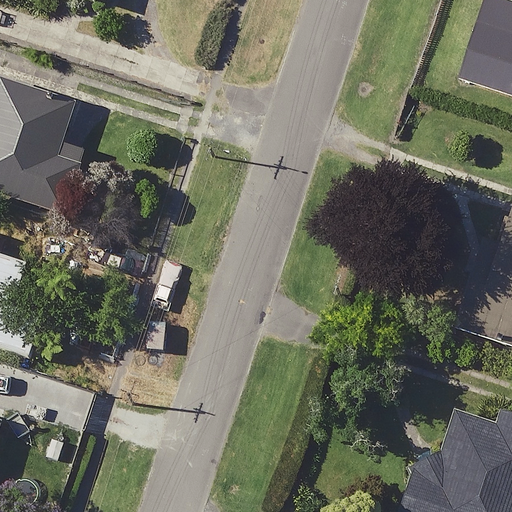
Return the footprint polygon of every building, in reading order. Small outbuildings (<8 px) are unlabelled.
[(118,0),(72,0),(114,13),(118,0)] [(511,5),(499,1),(471,87),(511,99),(511,5)] [(98,109),(0,75),(0,197),(77,223),(100,156),(84,151),(98,109)] [(511,212),(509,211),(472,336),(511,347),(511,212)] [(12,245),(0,240),(0,350),(46,366),(59,328),(29,318),(45,270),(8,257),(12,245)] [(0,476),(16,426),(0,421),(0,476)] [(511,511),(511,427),(509,437),(468,425),(459,457),(436,451),(418,511),(511,511)]
